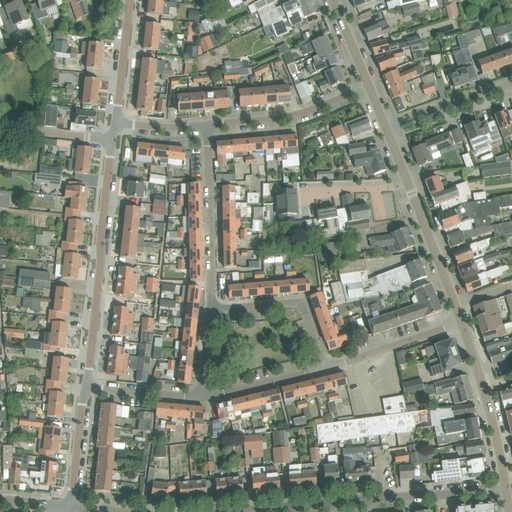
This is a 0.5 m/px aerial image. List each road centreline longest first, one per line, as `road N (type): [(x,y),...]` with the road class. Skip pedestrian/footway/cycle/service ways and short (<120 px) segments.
road 1 (residential): [(87,386),(117,123)]
road 2 (residential): [(247,511),(506,488)]
road 3 (residential): [(210,309),(206,125)]
road 4 (tertiary): [(506,488),(462,323)]
road 5 (residential): [(206,125),(294,115),(369,87)]
road 6 (residential): [(324,368),(298,304),(210,309)]
road 7 (tertiary): [(462,323),(409,186)]
road 8 (residential): [(462,323),(324,368)]
road 9 (residential): [(384,126),(511,84)]
road 10 (residential): [(324,368),(201,397)]
road 11 (residential): [(117,123),(129,0)]
road 12 (residential): [(70,508),(87,386)]
